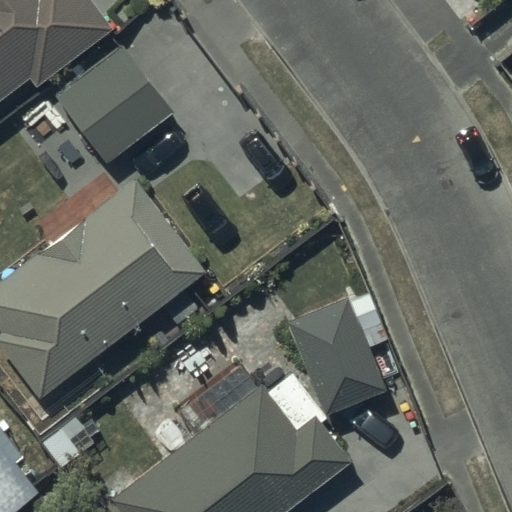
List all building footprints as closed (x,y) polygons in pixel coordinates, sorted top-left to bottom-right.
[(35,84),(109,24),(90,0),(0,0),(0,94),(27,74),(35,84)] [(120,45),(55,93),(105,160),(170,111),(120,45)] [(200,269),(135,177),(0,280),(0,327),(1,328),(0,329),(0,347),(36,394),(200,269)] [(343,295),(285,320),(324,412),(382,388),(365,346),(385,337),(366,290),(345,299),(343,295)] [(319,421),(325,417),(292,370),(266,390),(260,381),(255,385),(238,360),(171,405),(190,434),(111,496),(122,511),(278,511),(348,458),(319,421)] [(20,453),(0,428),(0,511),(6,511),(34,490),(11,460),(20,453)]
